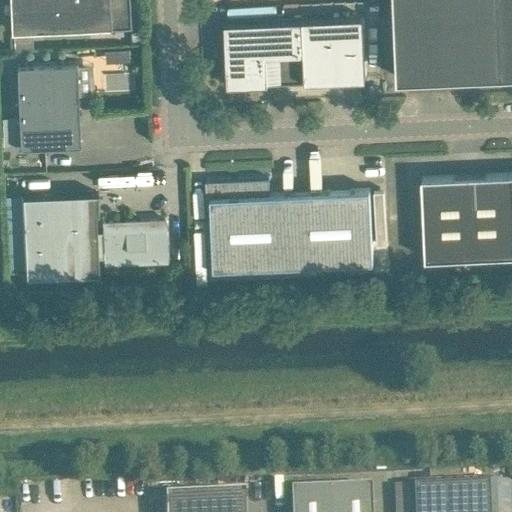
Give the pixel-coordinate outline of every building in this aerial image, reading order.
[(131,26),(129,0),(9,0),(11,30),(89,26),(89,28),(131,26)] [(511,0),(394,0),(398,76),(511,71),(511,0)] [(225,21),(228,83),(366,77),(363,15),(225,21)] [(76,61),(16,63),(20,145),(80,143),(76,61)] [(426,258),(511,253),(511,171),(422,176),(426,258)] [(371,187),(271,192),(270,176),(206,179),(208,219),(211,219),(214,267),(374,260),(371,187)] [(104,231),(97,231),(96,211),(98,211),(97,191),(23,194),(26,275),(98,272),(98,257),(105,256),(105,262),(167,260),(165,217),(103,220),(104,231)] [(497,511),(496,483),(411,486),(412,511),(497,511)] [(372,511),(371,488),(291,492),(291,511),(372,511)] [(245,511),(245,494),(165,498),(165,511),(245,511)]
